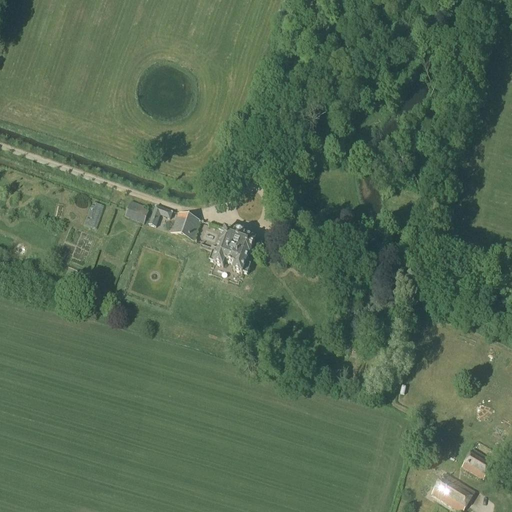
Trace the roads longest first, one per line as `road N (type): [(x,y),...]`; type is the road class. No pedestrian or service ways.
road 1 (track): [(0,144),(405,289),(383,400),(471,439)]
road 2 (track): [(475,0),(405,289),(511,325)]
road 3 (track): [(266,168),(324,0)]
